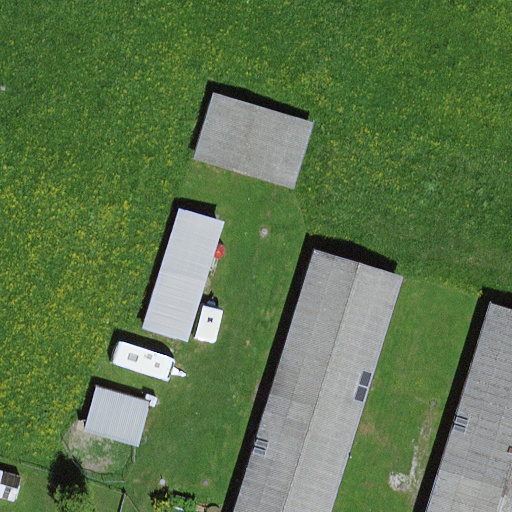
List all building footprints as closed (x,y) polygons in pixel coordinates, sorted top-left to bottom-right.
[(315,137),(217,109),(200,169),(298,197),(315,137)] [(224,232),(179,218),(144,327),(189,341),(224,232)] [(332,511),(402,286),(314,259),(236,511),(332,511)] [(511,511),(511,326),(498,321),(436,511),(511,511)] [(153,412),(98,393),(83,437),(138,456),(153,412)]
